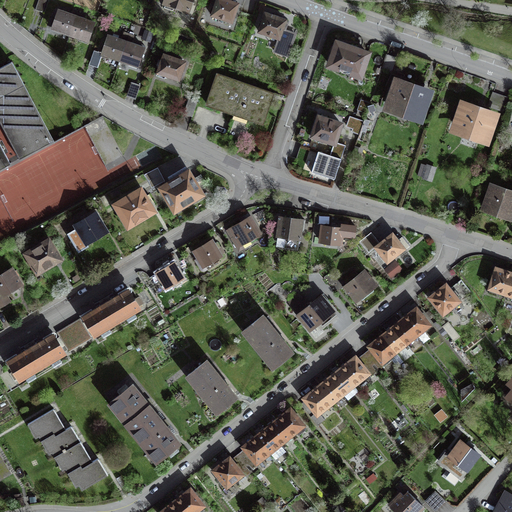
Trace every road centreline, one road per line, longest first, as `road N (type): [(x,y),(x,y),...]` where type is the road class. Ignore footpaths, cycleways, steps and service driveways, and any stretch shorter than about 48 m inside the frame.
road 1 (residential): [(467,241),(127,511)]
road 2 (residential): [(0,345),(240,200),(250,175)]
road 3 (residential): [(0,28),(117,110),(186,147)]
road 4 (residential): [(267,181),(467,241)]
road 5 (residential): [(326,15),(511,79)]
road 6 (residential): [(326,15),(267,181)]
